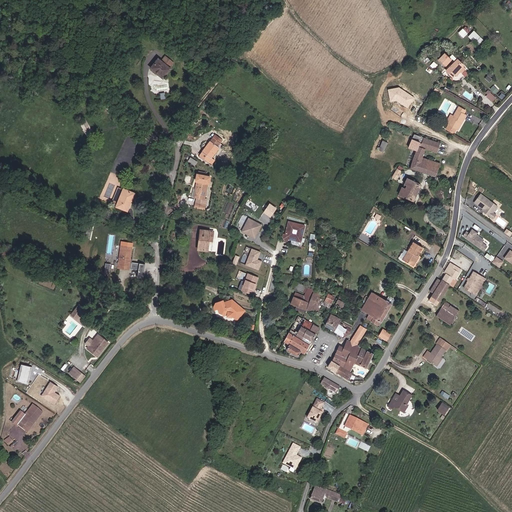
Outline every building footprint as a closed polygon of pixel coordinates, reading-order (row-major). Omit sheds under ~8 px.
[(464,28),(459,32),(464,38),(469,33),(464,28)] [(475,30),(469,37),(479,45),(484,39),(475,30)] [(437,60),(442,65),(449,58),(443,53),(437,60)] [(151,69),(166,79),(173,68),(172,66),(175,61),(165,55),(163,59),(160,57),(151,69)] [(452,77),(454,75),(458,78),(466,69),(463,66),(457,60),(446,72),(452,77)] [(130,78),(137,81),(139,78),(146,80),(149,71),(134,66),(130,78)] [(494,85),(490,88),(495,93),(499,90),(494,85)] [(390,102),(396,101),(408,109),(415,99),(399,88),(388,90),(390,102)] [(490,90),(485,95),(493,102),(497,97),(490,90)] [(446,128),(454,132),(456,128),(460,121),(461,122),(465,115),(463,113),(465,110),(458,106),(453,115),(448,125),(446,128)] [(453,115),(450,114),(445,123),(448,125),(453,115)] [(81,124),(87,135),(94,132),(87,120),(81,124)] [(422,157),(424,147),(420,146),(423,135),(416,133),(413,139),(410,139),(408,149),(411,149),(416,150),(414,159),(412,166),(438,174),(441,163),(422,157)] [(148,135),(144,139),(150,145),(154,140),(148,135)] [(439,140),(437,139),(423,135),(420,146),(424,147),(437,151),(439,144),(439,140)] [(221,146),(210,139),(202,149),(204,150),(201,154),(211,160),(221,146)] [(205,199),(208,184),(210,184),(211,177),(198,174),(197,181),(198,181),(196,189),(195,197),(198,198),(197,203),(207,205),(209,200),(205,199)] [(424,182),(411,174),(407,182),(406,182),(402,189),(407,192),(408,189),(410,191),(409,193),(415,197),(424,182)] [(115,203),(120,205),(127,188),(122,186),(115,203)] [(130,206),(132,204),(137,192),(127,188),(120,205),(126,207),(128,207),(130,206)] [(496,206),(478,194),(473,203),(483,210),(482,211),(492,218),(494,215),(491,212),(496,206)] [(257,238),(264,225),(251,218),(244,231),(257,238)] [(305,225),(289,221),(288,227),(293,228),(298,229),(304,231),(305,225)] [(301,241),(304,231),(298,229),(297,234),(293,233),(292,232),(293,228),(288,227),(286,234),(284,234),(283,236),(285,239),(288,240),(288,238),(292,239),(301,241)] [(202,229),(200,246),(210,248),(211,239),(209,239),(211,230),(202,229)] [(483,241),(475,235),(476,233),(471,230),(468,234),(465,232),(463,236),(484,251),(487,247),(482,243),(483,241)] [(419,258),(417,257),(423,247),(414,241),(408,252),(407,251),(402,259),(405,261),(414,266),(416,262),(416,261),(417,258),(419,259),(419,258)] [(140,271),(145,271),(146,265),(133,263),(133,259),(131,259),(133,249),(122,247),(121,256),(123,257),(121,268),(130,269),(130,268),(132,268),(132,269),(140,271)] [(260,252),(252,249),(246,264),(259,269),(262,261),(257,260),(260,252)] [(453,283),(456,277),(457,277),(462,266),(453,261),(452,265),(448,264),(444,271),(448,273),(445,280),(453,283)] [(467,284),(475,288),(483,271),(475,267),(467,284)] [(259,278),(247,274),(240,293),(252,297),(259,278)] [(435,290),(443,294),(450,283),(443,279),(442,280),(439,278),(431,290),(434,292),(435,290)] [(328,293),(335,297),(340,286),(333,283),(332,286),(328,293)] [(307,306),(313,290),(305,285),(303,291),(305,292),(304,293),(306,294),(304,297),(295,292),(291,303),(306,308),(307,306)] [(318,297),(320,293),(313,290),(307,306),(313,309),(316,303),(318,297)] [(439,300),(443,294),(435,290),(434,292),(431,296),(439,300)] [(377,324),(379,321),(381,322),(392,303),(373,291),(370,296),(368,295),(367,296),(366,295),(363,300),(366,302),(362,309),(370,313),(367,318),(377,324)] [(318,297),(325,300),(328,293),(325,292),(324,295),(320,293),(318,297)] [(335,297),(328,293),(325,300),(332,303),(335,297)] [(322,306),(330,309),(332,303),(325,300),(318,297),(316,303),(322,306)] [(339,299),(336,304),(344,308),(346,306),(344,305),(345,302),(344,301),(339,299)] [(232,301),(224,303),(223,301),(216,304),(214,307),(216,310),(219,310),(220,313),(223,315),(224,318),(229,316),(229,318),(232,319),(233,317),(237,321),(244,312),(232,301)] [(428,311),(432,304),(428,301),(423,308),(428,311)] [(440,311),(454,320),(455,319),(456,318),(457,319),(461,314),(458,313),(459,311),(458,309),(459,307),(452,302),(451,304),(446,301),(440,311)] [(432,304),(428,311),(432,313),(436,306),(432,304)] [(81,312),(76,308),(73,312),(78,316),(81,312)] [(454,320),(440,311),(437,316),(451,325),(454,320)] [(341,321),(331,315),(326,324),(335,330),(341,321)] [(302,326),(306,329),(310,321),(306,319),(302,326)] [(352,328),(341,321),(335,330),(343,335),(344,334),(347,336),(352,328)] [(320,326),(314,323),(310,331),(316,334),(320,326)] [(364,331),(360,328),(352,340),(357,343),(364,331)] [(316,334),(310,331),(306,329),(303,334),(313,340),(316,334)] [(383,329),(380,335),(387,340),(391,334),(383,329)] [(301,350),(305,353),(310,344),(295,336),(296,335),(289,332),(284,340),(289,344),(287,348),(298,355),(301,350)] [(98,334),(94,340),(88,348),(98,356),(109,342),(100,335),(99,335),(98,334)] [(432,352),(428,358),(436,364),(441,357),(447,350),(448,351),(452,345),(441,337),(436,343),(438,344),(432,352)] [(355,362),(358,355),(361,348),(359,346),(348,341),(344,347),(340,345),(333,359),(351,371),(355,362)] [(364,357),(358,355),(355,362),(366,367),(373,354),(367,351),(364,357)] [(349,379),(353,373),(332,360),(329,366),(349,379)] [(28,385),(32,368),(21,365),(18,382),(28,385)] [(82,373),(75,367),(70,373),(77,378),(82,373)] [(324,378),(321,383),(337,393),(340,388),(324,378)] [(50,381),(41,396),(54,405),(60,396),(55,392),(58,387),(50,381)] [(406,404),(407,404),(412,395),(404,389),(397,400),(393,398),(389,405),(392,407),(394,405),(402,410),(406,404)] [(308,416),(318,421),(325,408),(322,407),(324,405),(325,401),(318,398),(308,416)] [(439,410),(447,414),(452,406),(443,402),(439,410)] [(29,428),(36,420),(38,421),(44,413),(35,406),(27,417),(23,413),(14,424),(19,428),(20,426),(24,429),(26,426),(29,428)] [(345,427),(364,435),(367,428),(369,424),(351,415),(345,427)] [(29,433),(38,421),(36,420),(29,428),(26,426),(24,429),(29,433)] [(348,433),(340,429),(338,434),(346,438),(348,433)] [(301,447),(294,443),(284,462),(296,469),(302,458),(297,455),(301,447)] [(321,502),(326,504),(329,496),(330,493),(325,492),(326,489),(316,485),(310,499),(321,503),(321,502)]
